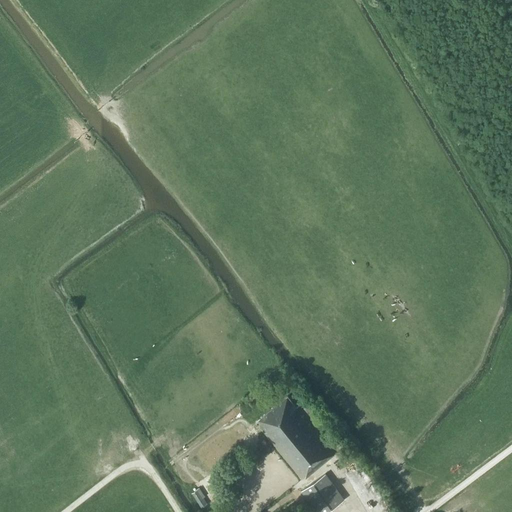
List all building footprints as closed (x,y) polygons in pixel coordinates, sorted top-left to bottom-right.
[(299,404),(297,406),(288,395),(258,419),(267,429),(265,431),(303,478),(320,464),(334,453),(337,450),(345,445),(310,402),(302,408),(299,404)] [(138,452),(142,449),(134,437),(129,440),(138,452)] [(381,511),(387,509),(361,464),(345,473),(367,511),(381,511)] [(325,511),(344,499),(327,474),(306,489),(322,511),(325,511)] [(197,488),(192,492),(198,501),(203,497),(197,488)]
